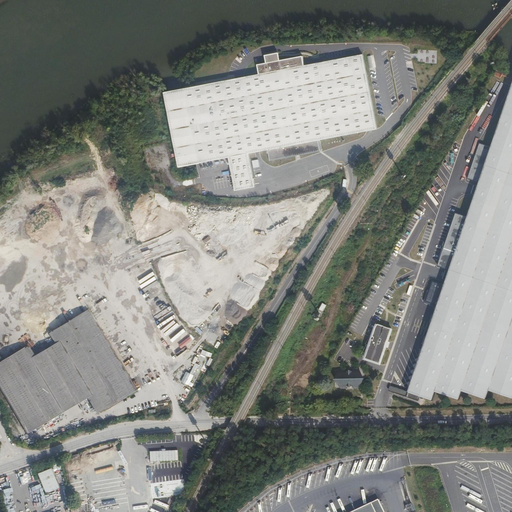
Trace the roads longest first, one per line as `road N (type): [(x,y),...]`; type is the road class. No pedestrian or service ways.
road 1 (tertiary): [(0,471),(120,432),(184,422),(511,418)]
road 2 (unknown): [(168,386),(91,409),(36,331)]
road 3 (unknown): [(111,276),(158,267),(233,279)]
